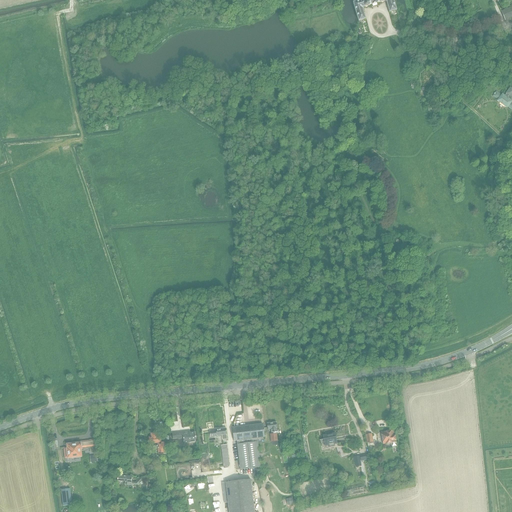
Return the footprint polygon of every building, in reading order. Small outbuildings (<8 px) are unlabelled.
[(383,3),(383,2),(384,2),(385,2),(386,2),(386,3),(387,3),(387,4),(389,13),(396,11),(393,0),(361,0),(353,2),(358,21),(365,19),(363,10),(362,10),(362,9),(363,9),(363,8),(363,7),(364,7),(365,8),(367,7),(367,6),(369,6),(370,9),(379,6),(378,3),(380,3),(382,3),(383,3)] [(507,6),(498,10),(504,22),(511,18),(511,7),(509,9),(507,6)] [(506,97),(502,94),(501,95),(496,91),(493,96),(497,100),(497,101),(507,108),(508,107),(511,110),(511,102),(511,101),(511,100),(508,98),(509,96),(511,97),(511,96),(511,88),(510,87),(505,93),(507,95),(506,97)] [(276,422),(267,423),(268,429),(271,429),(271,432),(273,432),(273,433),(270,434),(271,441),(277,440),(276,432),(277,432),(277,428),(276,422)] [(264,437),(262,424),(247,425),(249,439),(257,438),(264,437)] [(247,425),(232,427),(233,441),(236,440),(240,470),(261,467),(257,438),(249,439),(247,425)] [(217,435),(222,435),(222,439),(227,438),(227,434),(226,428),(216,429),(216,430),(209,431),(210,437),(217,436),(217,435)] [(184,442),(195,441),(194,431),(190,432),(190,430),(187,431),(187,432),(182,433),(177,434),(177,432),(171,433),(172,439),(183,437),(184,442)] [(385,444),(396,442),(394,433),(393,433),(393,430),(384,432),(381,433),(383,444),(385,444)] [(158,454),(165,453),(164,442),(161,443),(161,440),(160,440),(160,435),(160,434),(159,434),(157,435),(157,433),(151,434),(152,437),(149,437),(150,446),(157,446),(158,454)] [(323,439),(320,440),(320,444),(324,443),(325,445),(329,444),(329,447),(335,446),(334,444),(337,443),(335,433),(323,435),(323,439)] [(91,452),(97,452),(96,439),(90,440),(73,442),(71,442),(71,444),(65,444),(65,447),(63,447),(64,458),(81,456),(80,449),(81,449),(81,448),(90,447),(91,452)] [(223,466),(229,465),(227,444),(221,445),(223,466)] [(358,476),(363,476),(359,456),(354,457),(358,476)] [(137,485),(142,480),(139,477),(134,482),(131,482),(131,476),(117,475),(117,481),(124,481),(124,485),(131,485),(137,485)] [(254,511),(250,479),(225,482),(228,511),(254,511)]
